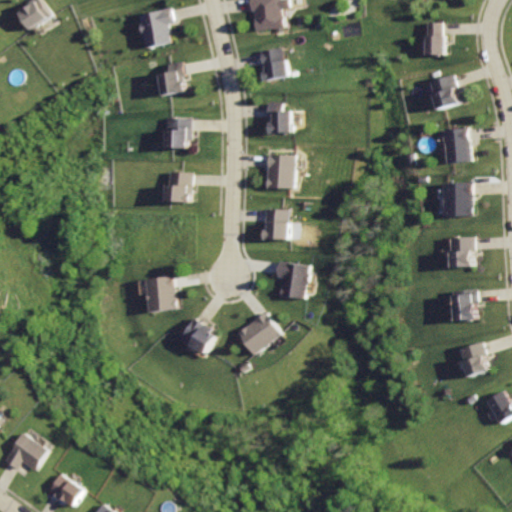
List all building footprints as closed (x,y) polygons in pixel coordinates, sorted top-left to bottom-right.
[(45,0),(20,0),(16,3),(30,21),(50,7),(45,0)] [(250,0),(253,33),(285,30),(283,9),(292,8),(291,0),(250,0)] [(140,14),(147,45),(170,40),(167,26),(178,24),(174,6),(140,14)] [(424,20),(425,60),(449,59),(449,37),(443,38),(443,19),(424,20)] [(259,51),(264,82),(292,77),(287,47),(259,51)] [(159,74),(163,98),(191,94),(185,60),(171,62),(172,72),(159,74)] [(432,80),(440,112),(464,105),(456,74),(432,80)] [(270,102),(269,134),(297,135),(298,111),(290,111),(290,103),(270,102)] [(165,116),(163,149),(186,151),(188,118),(165,116)] [(443,131),(446,166),(473,164),(470,129),(443,131)] [(270,153),(268,190),(297,191),(299,154),(270,153)] [(168,171),(164,204),(192,207),(196,174),(168,171)] [(442,183),(442,219),(474,219),(474,182),(442,183)] [(265,209),(265,239),(291,240),(292,209),(265,209)] [(451,236),(452,268),(476,268),(475,235),(451,236)] [(278,259),(276,276),(286,277),(283,299),(309,302),(314,263),(278,259)] [(141,282),(147,316),(178,310),(172,277),(141,282)] [(454,294),(455,321),(479,320),(477,292),(454,294)] [(198,311),(180,341),(207,357),(221,334),(211,328),(215,321),(198,311)] [(238,332),(255,354),(283,332),(266,311),(238,332)] [(459,347),(468,377),(492,370),(483,340),(459,347)] [(511,399),(507,391),(487,403),(502,426),(511,419),(511,399)] [(0,433),(9,429),(0,412),(0,433)] [(29,431),(11,463),(24,471),(28,465),(44,474),(58,448),(29,431)] [(65,473),(53,493),(81,511),(93,491),(65,473)] [(125,511),(111,503),(105,511),(125,511)]
